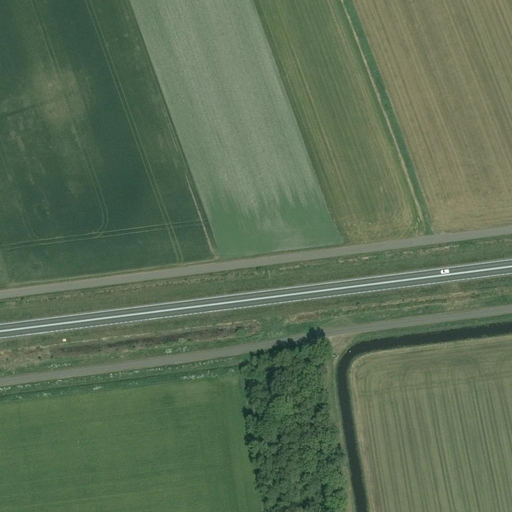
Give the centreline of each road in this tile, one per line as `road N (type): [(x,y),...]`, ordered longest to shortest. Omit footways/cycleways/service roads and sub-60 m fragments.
road 1 (unclassified): [(511,307),(0,384)]
road 2 (trunk): [(0,331),(511,266)]
road 3 (unclassified): [(511,230),(0,293)]
road 4 (track): [(348,511),(321,338)]
